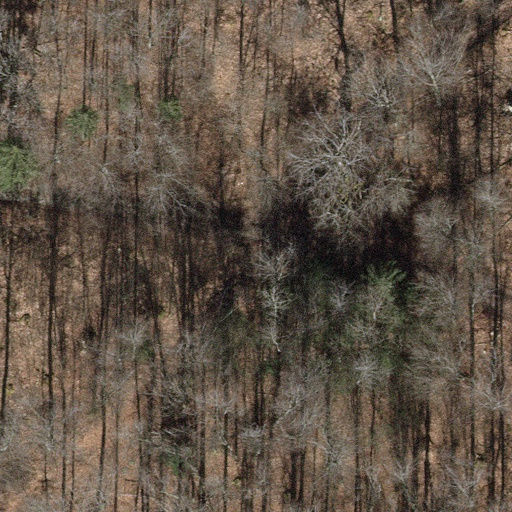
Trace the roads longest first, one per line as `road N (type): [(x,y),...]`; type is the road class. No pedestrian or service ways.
road 1 (track): [(26,511),(71,480),(245,303),(349,127),(511,8)]
road 2 (track): [(511,295),(0,191)]
